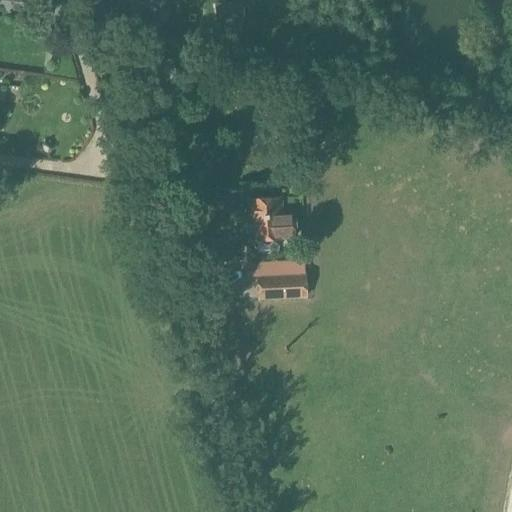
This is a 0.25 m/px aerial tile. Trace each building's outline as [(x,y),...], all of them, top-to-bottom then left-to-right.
[(152,0),(158,20),(171,16),(166,0),(152,0)] [(242,2),(215,3),(216,23),(220,23),(221,33),(244,31),(242,2)] [(147,60),(149,81),(169,79),(166,58),(147,60)] [(207,209),(224,208),(223,192),(205,193),(207,209)] [(250,233),(251,239),(285,237),(285,236),(296,235),(295,212),(284,213),(283,197),(248,199),(249,216),(244,217),(240,220),(241,230),(245,233),(250,233)] [(288,261),(289,273),(259,275),(260,298),(307,295),(306,272),(302,273),(301,260),(288,261)]
